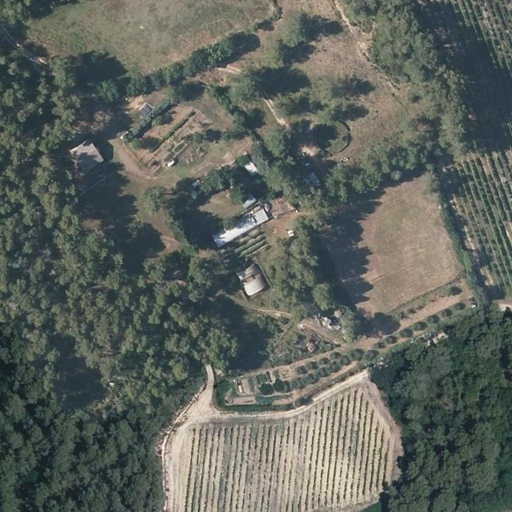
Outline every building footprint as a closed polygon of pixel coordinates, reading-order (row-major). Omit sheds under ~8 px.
[(88,139),(70,151),(84,171),(102,159),(88,139)] [(244,165),(250,174),(257,169),(251,160),(244,165)] [(238,198),(245,207),(256,199),(249,189),(238,198)] [(213,233),(218,244),(269,222),(264,211),(213,233)] [(237,271),(246,295),(265,287),(256,264),(237,271)]
